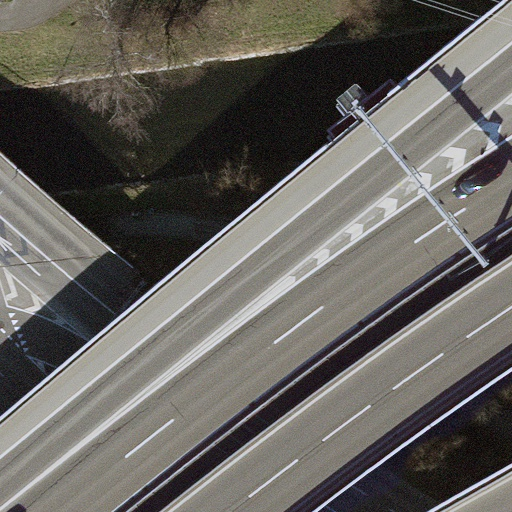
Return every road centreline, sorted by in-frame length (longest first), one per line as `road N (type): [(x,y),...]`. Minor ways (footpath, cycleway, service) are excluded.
road 1 (motorway): [(511,70),(115,390),(0,506)]
road 2 (motorway): [(511,180),(299,325),(50,511)]
road 3 (track): [(0,233),(195,224),(285,249),(511,210)]
road 4 (motorway): [(232,511),(511,308)]
road 5 (tertiary): [(175,375),(0,214)]
road 6 (tertiary): [(367,511),(175,375)]
road 7 (tertiary): [(0,371),(154,511)]
road 8 (tertiary): [(175,375),(0,318)]
